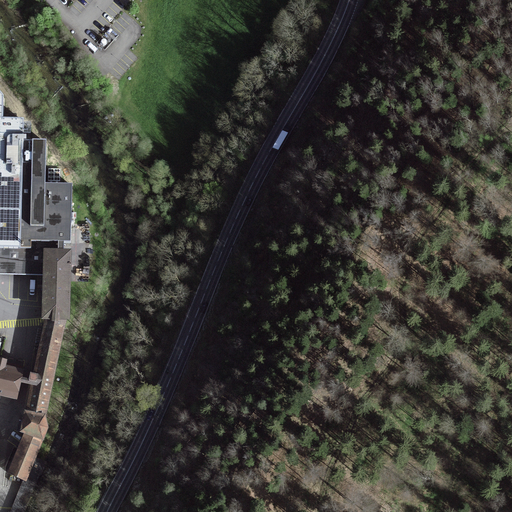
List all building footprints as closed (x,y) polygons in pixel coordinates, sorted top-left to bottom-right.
[(0,249),(20,250),(23,143),(24,121),(2,121),(3,98),(0,94),(0,249)] [(46,143),(23,143),(20,250),(31,250),(31,254),(46,255),(64,255),(64,244),(71,244),(71,224),(74,224),(74,212),(71,212),(72,186),(45,185),(46,143)] [(69,255),(64,255),(46,255),(44,319),(46,319),(44,326),(62,330),(64,320),(67,320),(69,255)] [(32,383),(25,413),(44,418),(62,330),(44,326),(33,376),(29,375),(28,382),(32,383)] [(0,394),(16,399),(22,373),(4,368),(5,362),(0,360),(0,394)] [(47,429),(44,418),(25,413),(24,412),(20,433),(24,434),(8,473),(24,480),(26,481),(30,471),(37,474),(43,461),(35,458),(47,429)] [(24,480),(9,511),(22,511),(37,474),(30,471),(26,481),(24,480)]
